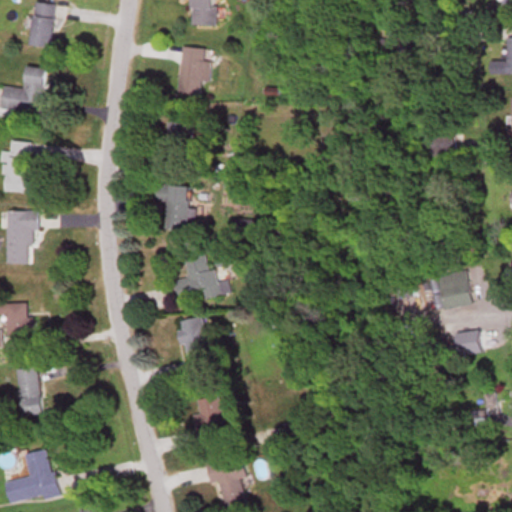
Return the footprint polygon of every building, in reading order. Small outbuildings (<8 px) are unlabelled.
[(193,0),(193,24),(217,24),(217,0),(193,0)] [(57,3),(37,1),(31,44),(51,47),(57,3)] [(202,95),(203,78),(210,79),(212,59),(207,59),(209,48),(184,45),(178,92),(202,95)] [(48,67),(27,65),(24,87),(4,84),(1,107),(42,112),(48,67)] [(171,160),(193,160),(193,113),(171,113),(171,160)] [(425,133),(425,154),(455,154),(455,133),(425,133)] [(4,190),(30,191),(32,139),(13,139),(13,150),(5,149),(4,190)] [(191,184),(160,183),(159,199),(167,199),(166,229),(190,229),(191,184)] [(8,262),(36,262),(36,209),(8,209),(8,262)] [(177,278),(180,296),(204,292),(205,297),(223,294),(218,266),(211,267),(209,251),(186,255),(190,276),(177,278)] [(443,307),(472,303),(467,269),(438,273),(443,307)] [(0,314),(6,314),(6,334),(30,334),(30,302),(0,301),(0,314)] [(187,371),(211,368),(205,315),(181,318),(187,371)] [(40,366),(19,367),(22,414),(43,413),(40,366)] [(204,436),(225,436),(225,396),(204,396),(204,436)] [(297,421),(286,425),(292,440),(303,436),(297,421)] [(58,492),(50,447),(26,452),(30,474),(6,479),(10,502),(58,492)] [(224,511),(234,511),(247,510),(242,475),(246,475),(243,456),(209,462),(212,481),(219,480),(224,511)]
